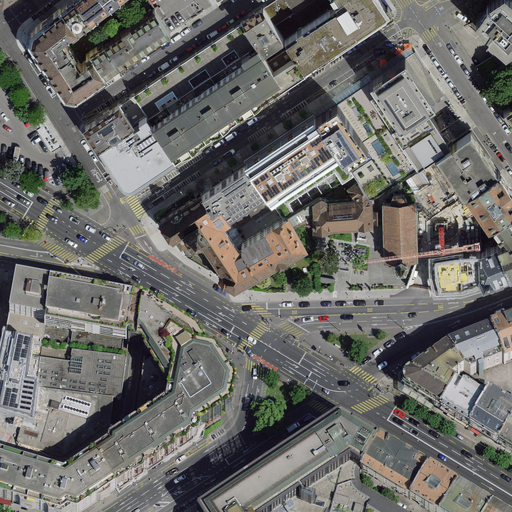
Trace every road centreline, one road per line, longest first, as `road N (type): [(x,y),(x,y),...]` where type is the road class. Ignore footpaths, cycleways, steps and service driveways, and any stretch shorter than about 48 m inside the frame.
road 1 (residential): [(125,215),(419,19)]
road 2 (residential): [(62,123),(248,0)]
road 3 (secondary): [(343,390),(511,492)]
road 4 (tertiary): [(8,253),(178,291)]
road 5 (residential): [(511,156),(419,19)]
road 6 (secondary): [(347,315),(199,304)]
road 7 (secondary): [(165,511),(274,435)]
road 8 (secondary): [(343,390),(442,318)]
road 9 (secondary): [(226,447),(123,511)]
